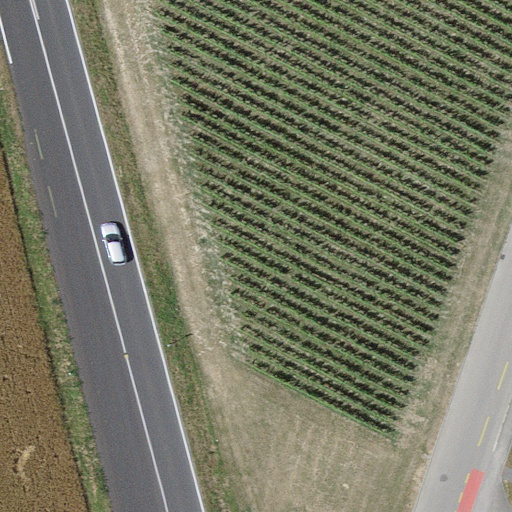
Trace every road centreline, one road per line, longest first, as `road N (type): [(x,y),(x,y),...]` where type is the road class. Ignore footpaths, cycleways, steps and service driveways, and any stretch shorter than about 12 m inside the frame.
road 1 (secondary): [(162,511),(32,0)]
road 2 (residential): [(446,511),(511,322)]
